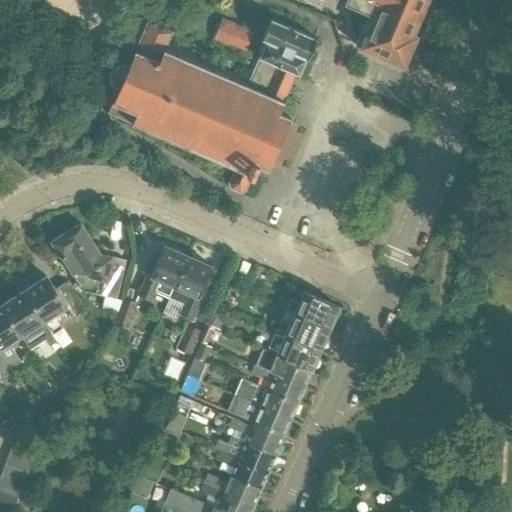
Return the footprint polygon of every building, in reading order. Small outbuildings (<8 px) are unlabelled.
[(348,0),(347,2),(368,14),(354,45),(404,67),(417,36),(412,34),(426,0),(348,0)] [(108,109),(233,165),(226,182),(229,187),(239,192),(244,189),(256,163),(267,168),(290,116),(279,111),(295,74),(298,75),(306,58),(307,59),(316,39),(304,34),(286,27),(270,19),(261,40),(265,42),(248,80),(167,44),(173,29),(148,18),(129,62),(125,60),(117,61),(111,66),(110,68),(109,70),(109,73),(109,75),(109,77),(110,79),(111,81),(113,83),(115,84),(118,86),(108,109)] [(212,40),(243,53),(253,31),(222,18),(212,40)] [(62,258),(84,291),(117,298),(126,259),(100,253),(81,223),(51,241),(62,258)] [(165,245),(160,255),(152,251),(142,274),(146,276),(137,296),(152,302),(156,293),(169,299),(189,256),(165,245)] [(169,299),(182,305),(178,314),(192,320),(198,307),(207,286),(203,285),(211,265),(189,256),(169,299)] [(24,292),(44,323),(67,308),(47,277),(24,292)] [(293,313),(329,328),(338,307),(303,291),(293,313)] [(1,307),(21,338),(33,330),(49,356),(60,349),(44,323),(24,292),(1,307)] [(122,298),(114,323),(128,328),(137,302),(122,298)] [(225,311),(212,305),(204,323),(221,331),(226,320),(222,318),(225,311)] [(278,306),(274,314),(282,318),(285,309),(278,306)] [(21,338),(1,307),(0,307),(0,352),(13,373),(23,366),(10,345),(21,338)] [(293,313),(285,333),(320,348),(329,328),(293,313)] [(190,355),(201,330),(186,324),(176,349),(190,355)] [(207,357),(213,344),(202,340),(207,328),(203,327),(193,352),(207,357)] [(266,350),(262,348),(261,349),(311,370),(320,348),(285,333),(275,329),(266,350)] [(311,370),(261,349),(255,364),(305,385),(311,370)] [(0,369),(5,378),(13,373),(0,352),(0,369)] [(187,374),(199,379),(202,381),(209,365),(193,358),(187,374)] [(251,373),(270,381),(267,389),(297,402),(305,385),(255,364),(251,373)] [(199,379),(187,374),(180,390),(193,395),(199,379)] [(267,389),(241,378),(234,395),(290,419),(297,402),(267,389)] [(173,410),(187,417),(193,401),(179,395),(173,410)] [(227,411),(253,422),(251,426),(281,440),(290,419),(234,395),(227,411)] [(0,428),(7,432),(12,418),(2,404),(0,411),(0,428)] [(164,427),(176,432),(180,433),(187,417),(173,410),(166,426),(164,426),(164,427)] [(247,435),(244,442),(274,455),(281,440),(251,426),(232,418),(228,427),(247,435)] [(176,432),(164,427),(157,443),(170,449),(176,432)] [(217,439),(213,448),(218,450),(267,472),(274,455),(244,442),(230,436),(227,443),(217,439)] [(38,446),(17,438),(13,450),(34,457),(38,446)] [(170,449),(157,443),(151,459),(164,464),(170,449)] [(34,457),(13,450),(9,463),(29,470),(34,457)] [(214,459),(233,467),(230,475),(260,488),(267,472),(218,450),(214,459)] [(156,462),(145,458),(138,474),(149,479),(156,462)] [(29,470),(9,463),(4,476),(24,483),(29,470)] [(227,482),(208,473),(204,482),(254,504),(260,488),(230,475),(227,482)] [(24,483),(4,476),(0,486),(0,488),(19,496),(24,483)] [(200,491),(219,499),(216,506),(229,511),(250,511),(254,504),(204,482),(200,491)] [(229,511),(216,506),(170,487),(158,511),(229,511)] [(19,496),(0,488),(0,502),(15,508),(19,496)] [(13,511),(15,508),(0,502),(0,511),(13,511)]
